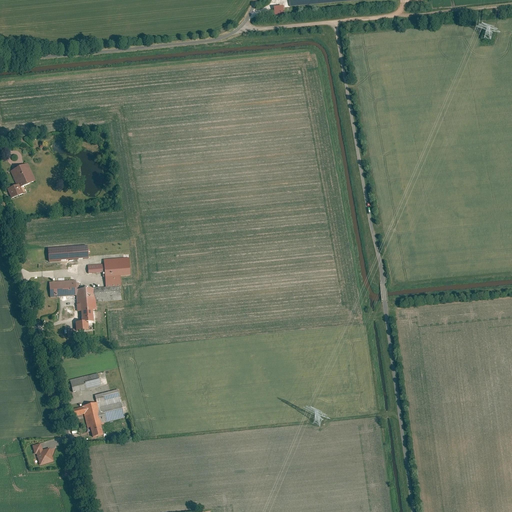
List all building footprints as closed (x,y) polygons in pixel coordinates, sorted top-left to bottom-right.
[(284,7),(274,8),(275,19),(284,18),(284,7)] [(26,164),(9,171),(16,185),(19,183),(20,187),(34,180),(26,164)] [(19,183),(16,185),(7,189),(12,197),(23,192),(20,187),(19,183)] [(87,246),(48,249),(49,261),(88,258),(87,246)] [(105,286),(91,287),(93,302),(121,300),(120,276),(129,275),(128,257),(103,259),(103,264),(104,271),(105,286)] [(104,271),(103,264),(83,266),(83,273),(104,271)] [(74,281),(49,282),(50,295),(75,295),(74,289),(74,281)] [(74,289),(75,295),(76,311),(81,310),(82,320),(86,319),(91,319),(91,309),(94,309),(93,302),(91,287),(74,289)] [(82,320),(75,321),(76,330),(87,329),(86,319),(82,320)] [(97,375),(70,381),(72,392),(100,385),(97,375)] [(117,390),(94,395),(96,403),(101,424),(124,418),(117,390)] [(101,424),(96,403),(71,410),(74,418),(83,415),(87,428),(90,427),(92,436),(104,433),(101,424)] [(40,444),(32,446),(34,455),(36,454),(39,466),(53,462),(49,449),(42,451),(40,444)]
